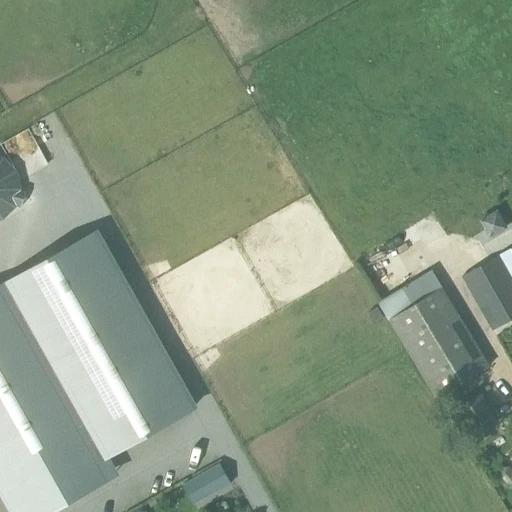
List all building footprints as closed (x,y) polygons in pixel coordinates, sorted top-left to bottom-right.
[(94,232),(0,285),(0,482),(15,508),(193,408),(192,407),(189,408),(189,409),(167,421),(99,301),(125,286),(94,232)] [(462,277),(492,331),(511,319),(511,277),(499,255),(462,277)] [(436,397),(490,365),(432,269),(378,301),(436,397)] [(456,406),(473,437),(498,423),(482,393),(456,406)] [(194,505),(231,483),(220,463),(182,485),(194,505)] [(507,483),(511,483),(511,482),(511,469),(510,467),(504,467),(500,471),(500,477),(507,483)] [(143,498),(116,511),(138,511),(147,508),(143,498)]
